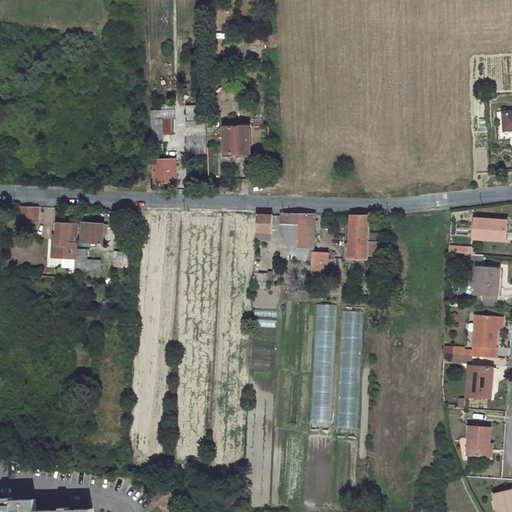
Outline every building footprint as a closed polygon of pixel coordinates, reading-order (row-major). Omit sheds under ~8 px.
[(165,141),(165,133),(175,133),(174,105),(164,105),(164,110),(152,110),(155,182),(177,181),(176,172),(179,172),(179,164),(176,165),(176,160),(164,161),(164,141),(165,141)] [(204,105),(187,105),(188,153),(206,153),(204,105)] [(224,153),(222,153),(222,159),(228,160),(233,160),(238,159),(239,153),(250,153),(250,127),(224,127),(224,153)] [(282,213),(281,247),(312,248),(314,214),(282,213)] [(256,215),(256,232),(272,233),(272,215),(256,215)] [(351,215),(349,244),(369,245),(369,235),(371,215),(351,215)] [(508,226),(492,225),(493,221),(477,219),(475,240),(507,243),(508,234),(508,226)] [(55,243),(55,246),(72,246),(74,225),(56,223),(56,226),(53,226),(52,242),(55,243)] [(82,224),(81,243),(102,244),(102,235),(107,236),(107,225),(82,224)] [(55,246),(54,258),(55,258),(71,259),(76,259),(76,250),(78,225),(74,225),(72,246),(55,246)] [(369,245),(368,256),(380,257),(380,235),(369,235),(369,245)] [(345,244),(344,259),(368,261),(368,256),(369,245),(349,244),(345,244)] [(281,247),(280,257),(312,258),(312,252),(312,248),(281,247)] [(76,259),(75,266),(86,267),(86,250),(76,250),(76,259)] [(115,252),(113,267),(127,267),(128,253),(115,252)] [(312,258),(311,269),(328,270),(328,268),(336,268),(336,253),(312,252),(312,258)] [(55,258),(55,265),(71,266),(71,259),(55,258)] [(502,281),(503,270),(478,268),(476,296),(483,296),(497,298),(499,280),(502,281)] [(254,273),(253,288),(271,289),(272,274),(259,273),(254,273)] [(483,296),(483,305),(497,307),(497,298),(483,296)] [(315,305),(310,434),(331,434),(335,305),(315,305)] [(357,440),(361,311),(341,311),(337,440),(357,440)] [(500,318),(475,316),(472,357),(497,358),(498,340),(500,318)] [(453,355),(462,356),(463,348),(452,347),(452,355),(453,355)] [(497,380),(493,380),(494,367),(468,366),(466,396),(492,397),(492,389),(496,390),(497,380)] [(488,458),(489,444),(490,428),(468,426),(466,456),(488,458)] [(511,511),(511,490),(494,495),(497,511),(511,511)] [(71,506),(63,507),(63,509),(37,510),(37,498),(14,499),(14,496),(5,497),(6,499),(0,499),(0,511),(92,511),(92,509),(71,509),(71,506)]
